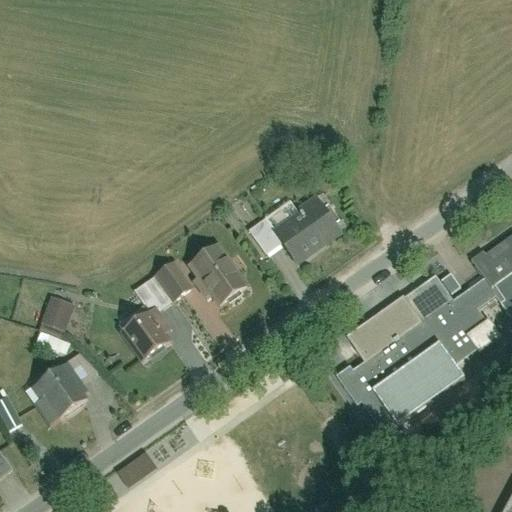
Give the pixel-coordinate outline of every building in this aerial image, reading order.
[(340,236),(314,199),(268,232),(294,268),(340,236)] [(389,352),(366,368),(402,419),(462,378),(452,362),(492,334),(476,311),(493,299),(506,319),(511,314),(511,232),(466,263),(479,283),(452,302),(436,279),(403,302),(413,315),(379,338),(389,352)] [(246,288),(218,247),(190,266),(219,307),(246,288)] [(192,289),(175,263),(154,277),(171,303),(192,289)] [(58,342),(71,306),(48,297),(30,345),(63,357),(67,345),(58,342)] [(151,316),(125,333),(145,363),(171,347),(151,316)] [(78,352),(30,391),(57,424),(86,400),(76,387),(94,373),(78,352)] [(3,393),(0,394),(0,431),(2,435),(19,426),(3,393)] [(0,479),(11,471),(0,455),(0,479)] [(511,511),(511,489),(500,511),(511,511)]
